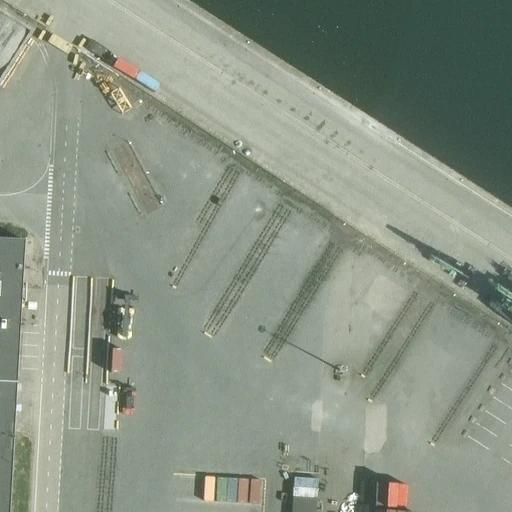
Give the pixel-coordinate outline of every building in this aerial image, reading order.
[(21,43),(0,83),(0,87),(13,95),(37,52),(21,43)] [(0,511),(9,511),(24,241),(0,239),(0,511)] [(125,346),(124,367),(145,368),(146,347),(125,346)] [(122,397),(163,399),(164,374),(123,371),(122,397)] [(277,418),(277,440),(286,440),(285,417),(277,418)] [(320,511),(322,476),(297,475),(295,511),(320,511)]
